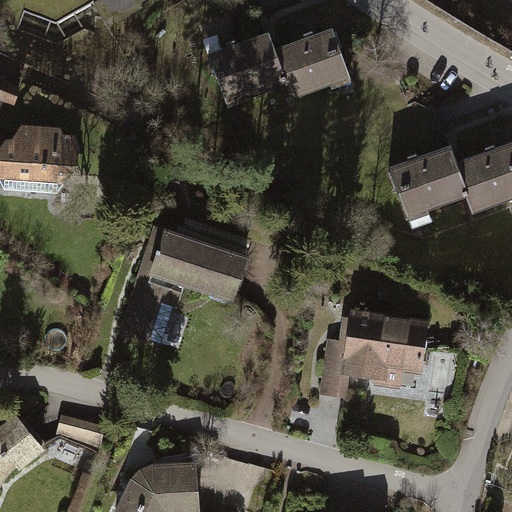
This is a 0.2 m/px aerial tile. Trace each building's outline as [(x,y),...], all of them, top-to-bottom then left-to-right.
[(102,0),(118,27),(165,0),(102,0)] [(352,74),(334,23),(275,44),(268,27),(206,49),(225,101),(284,80),(290,96),(352,74)] [(0,180),(4,189),(58,192),(78,162),(81,139),(64,125),(21,120),(0,142),(0,180)] [(445,141),(383,163),(401,214),(461,193),(467,210),(511,194),(511,137),(451,159),(445,141)] [(233,302),(248,252),(153,220),(119,335),(146,343),(159,302),(178,307),(183,287),(233,302)] [(424,317),(342,307),(338,337),(329,337),(320,397),(342,399),(344,378),(397,384),(399,371),(418,371),(424,317)] [(44,449),(14,411),(0,420),(0,484),(15,467),(18,472),(44,449)] [(69,432),(101,444),(106,430),(75,418),(69,432)] [(199,511),(197,462),(152,462),(139,466),(128,475),(112,511),(199,511)]
